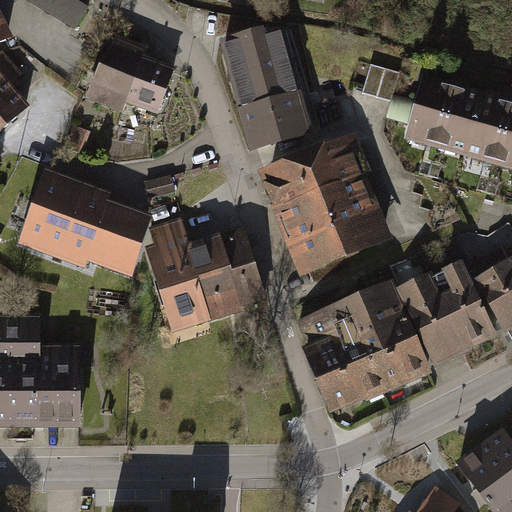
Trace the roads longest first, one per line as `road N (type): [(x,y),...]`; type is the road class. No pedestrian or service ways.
road 1 (residential): [(129,0),(187,43),(219,111),(327,462)]
road 2 (residential): [(0,468),(327,462)]
road 3 (unknown): [(378,116),(425,247),(353,278),(276,296)]
road 4 (residential): [(327,462),(511,376)]
